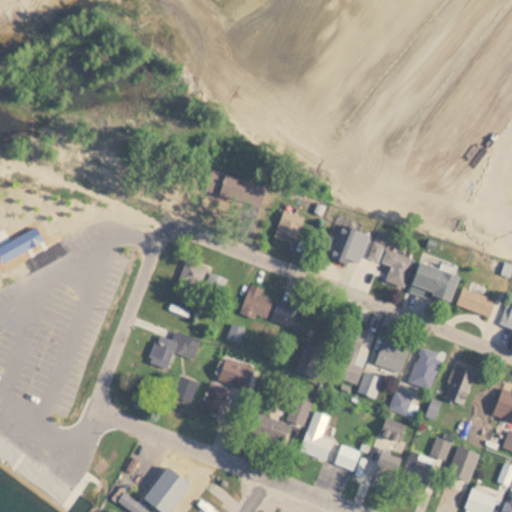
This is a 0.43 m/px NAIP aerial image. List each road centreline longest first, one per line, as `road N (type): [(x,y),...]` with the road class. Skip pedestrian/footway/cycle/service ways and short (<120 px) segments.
road 1 (residential): [(352,511),(100,403),(0,378)]
road 2 (residential): [(160,236),(253,252),(511,356)]
road 3 (residential): [(100,403),(106,362),(160,236)]
